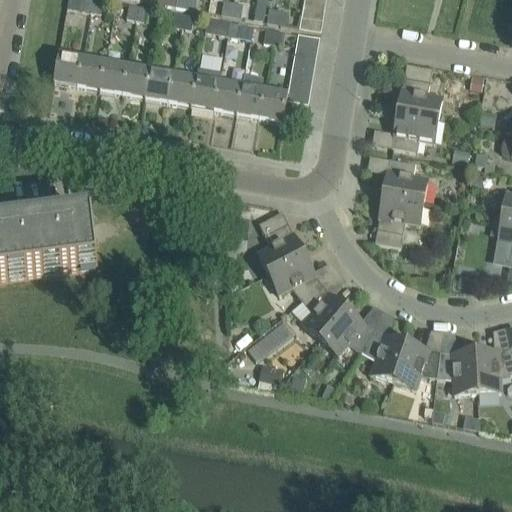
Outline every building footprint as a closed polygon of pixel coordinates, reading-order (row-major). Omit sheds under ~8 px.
[(91,17),(93,2),(80,0),(69,0),(67,13),(91,17)] [(162,9),(163,0),(140,0),(140,5),(162,9)] [(185,13),(187,0),(177,0),(177,1),(170,0),(163,0),(162,9),(185,13)] [(198,0),(196,0),(187,0),(185,13),(195,15),(198,0)] [(323,15),(325,4),(303,0),(302,11),(323,15)] [(100,19),(103,5),(103,4),(93,2),(91,17),(100,19)] [(257,8),(256,8),(254,21),(254,25),(263,26),(267,4),(258,3),(257,8)] [(231,21),(234,7),(224,5),(221,19),(231,21)] [(243,8),(234,7),(231,21),(241,23),(243,8)] [(136,25),(139,11),(129,9),(126,23),(136,25)] [(146,27),(148,13),(148,12),(139,11),(136,25),(146,27)] [(321,26),(323,16),(323,15),(302,11),(300,22),(321,26)] [(277,29),(279,15),(269,13),(267,27),(277,29)] [(289,16),(279,15),(277,29),(286,31),(289,16)] [(182,33),(184,19),(175,17),(172,30),(172,31),(182,33)] [(191,35),(194,21),(194,20),(184,19),(182,33),(191,35)] [(319,37),(321,26),(300,22),(298,33),(319,37)] [(227,41),(230,27),(220,25),(208,23),(205,38),(218,40),(227,41)] [(237,43),(240,29),(240,28),(230,27),(227,41),(237,43)] [(273,49),(276,35),(266,33),(263,47),(273,49)] [(282,51),(285,37),(276,35),(273,49),(282,51)] [(318,43),(297,39),(295,50),(316,54),(318,43)] [(314,65),(316,54),(295,50),(293,61),(314,65)] [(78,93),(83,61),(60,57),(54,88),(78,93)] [(99,97),(105,65),(83,61),(78,93),(99,97)] [(312,76),(314,65),(293,61),(291,72),(312,76)] [(122,101),(128,69),(105,65),(99,97),(122,101)] [(145,105),(151,73),(128,69),(122,101),(145,105)] [(213,117),(218,85),(220,77),(197,72),(196,81),(190,113),(213,117)] [(310,87),(312,76),(291,72),(289,83),(310,87)] [(167,109),(173,77),(151,73),(145,105),(167,109)] [(190,113),(196,81),(173,77),(167,109),(190,113)] [(308,98),(310,87),(289,83),(287,94),(308,98)] [(427,99),(429,88),(404,83),(397,118),(438,125),(442,101),(427,99)] [(236,121),(241,89),(218,85),(213,117),(236,121)] [(258,125),(264,93),(241,89),(236,121),(258,125)] [(281,129),(285,105),(286,97),(264,93),(258,125),(281,129)] [(306,109),(308,98),(287,94),(286,97),(285,105),(306,109)] [(511,115),(503,122),(506,125),(503,137),(511,138),(511,115)] [(434,149),(438,125),(397,118),(391,153),(417,158),(419,146),(434,149)] [(502,148),(501,154),(502,159),(505,161),(511,161),(511,144),(508,143),(504,144),(502,148)] [(415,170),(389,165),(383,200),(424,207),(428,185),(413,182),(415,170)] [(511,222),(511,198),(506,198),(502,221),(511,222)] [(419,231),(424,207),(383,200),(375,249),(400,253),(405,228),(419,231)] [(258,258),(269,279),(304,261),(281,217),(258,229),(270,251),(258,258)] [(91,221),(90,222),(90,228),(0,239),(0,283),(97,272),(91,221)] [(511,272),(511,222),(502,221),(498,244),(494,266),(495,268),(508,271),(511,272)] [(312,277),(304,261),(269,279),(279,300),(293,293),(303,305),(322,290),(312,277)] [(347,314),(333,302),(330,299),(322,290),(303,305),(313,318),(303,330),(320,345),(347,314)] [(364,329),(361,327),(347,314),(320,345),(339,361),(349,349),(362,356),(374,335),(364,329)] [(393,387),(406,348),(385,341),(374,335),(362,356),(377,364),(371,379),(393,387)] [(437,382),(440,357),(428,355),(406,348),(393,387),(417,394),(422,380),(437,382)] [(500,381),(511,378),(511,365),(509,353),(498,356),(475,358),(477,398),(501,397),(500,381)] [(477,398),(475,358),(453,359),(440,357),(437,382),(454,384),(454,400),(477,398)]
